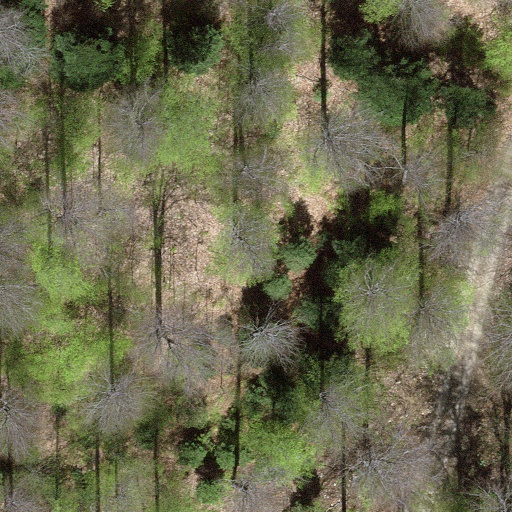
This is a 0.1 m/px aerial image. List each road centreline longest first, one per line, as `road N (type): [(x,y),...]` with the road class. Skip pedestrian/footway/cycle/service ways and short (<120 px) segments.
road 1 (track): [(420,511),(435,480),(467,332),(511,212)]
road 2 (track): [(255,511),(467,332)]
